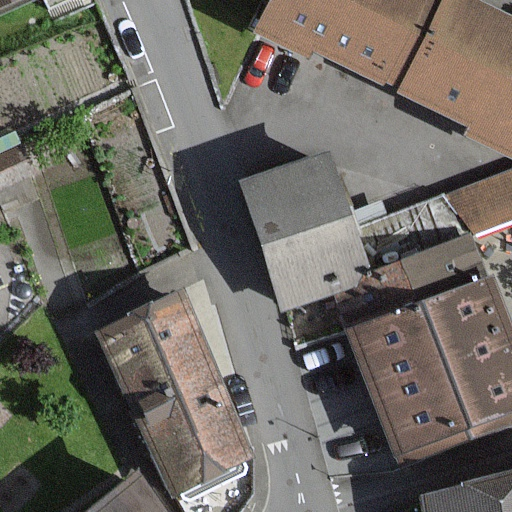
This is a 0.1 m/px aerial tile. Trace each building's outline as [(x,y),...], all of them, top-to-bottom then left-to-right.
[(511,18),(475,0),(273,0),(259,29),(308,54),(312,46),(382,81),(383,78),(392,83),(403,88),(400,92),(471,127),(468,133),(511,155),(511,18)] [(511,173),(459,193),(354,233),(346,213),(325,157),(243,188),(288,307),(337,288),(345,310),(352,328),(379,401),(402,460),(511,419),(511,333),(490,276),(475,236),(511,222),(511,173)] [(177,300),(104,334),(176,487),(250,453),(212,373),(177,300)] [(511,511),(511,476),(422,498),(424,511),(511,511)] [(96,511),(158,511),(145,492),(137,479),(96,511)]
